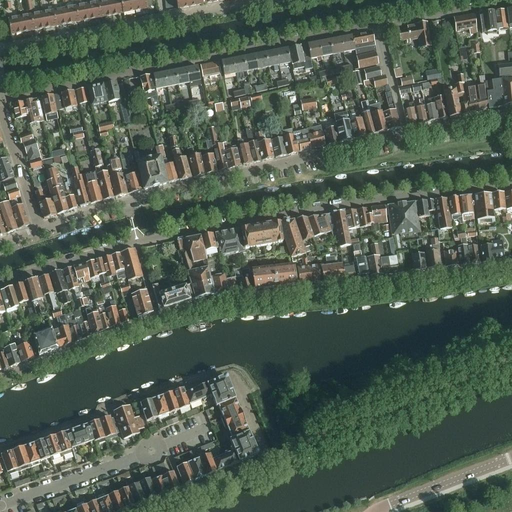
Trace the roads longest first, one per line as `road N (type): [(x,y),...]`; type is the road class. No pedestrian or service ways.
road 1 (residential): [(0,377),(203,303),(511,268)]
road 2 (residential): [(511,186),(327,208),(137,243),(0,286)]
road 3 (residential): [(378,27),(0,100)]
road 4 (residential): [(39,231),(404,135)]
road 5 (residential): [(0,54),(277,0)]
road 6 (residential): [(0,509),(209,428)]
road 7 (tertiary): [(378,511),(511,458)]
road 8 (residential): [(39,231),(0,100)]
road 9 (residential): [(511,4),(378,27)]
